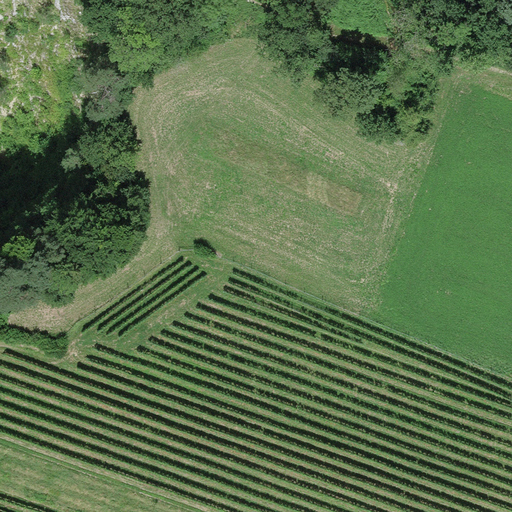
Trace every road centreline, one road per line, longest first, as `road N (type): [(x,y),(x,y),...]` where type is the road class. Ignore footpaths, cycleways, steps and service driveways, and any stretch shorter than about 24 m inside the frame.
road 1 (track): [(160,231),(160,182),(184,133),(246,68),(299,28)]
road 2 (track): [(511,75),(299,28)]
